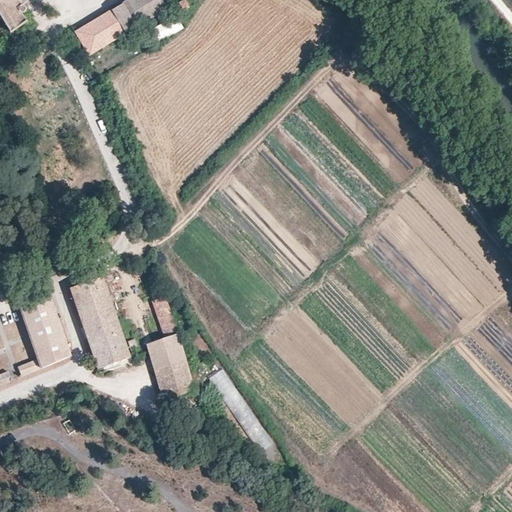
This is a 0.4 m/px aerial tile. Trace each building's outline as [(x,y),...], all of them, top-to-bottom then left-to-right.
[(0,0),(0,13),(2,16),(13,33),(27,23),(21,14),(24,13),(26,12),(27,9),(25,5),(32,0),(0,0)] [(170,6),(166,0),(127,0),(76,32),(90,54),(170,6)] [(188,8),(183,0),(182,0),(176,4),(181,12),(188,8)] [(102,277),(70,288),(93,353),(99,368),(130,357),(102,277)] [(167,340),(179,336),(165,294),(161,295),(162,299),(155,302),(167,340)] [(19,367),(23,376),(72,357),(49,295),(19,307),(33,345),(38,359),(19,367)] [(197,395),(179,336),(167,340),(149,345),(167,405),(197,395)] [(131,351),(139,349),(136,339),(129,341),(131,351)] [(0,385),(12,381),(8,371),(0,374),(0,385)]
